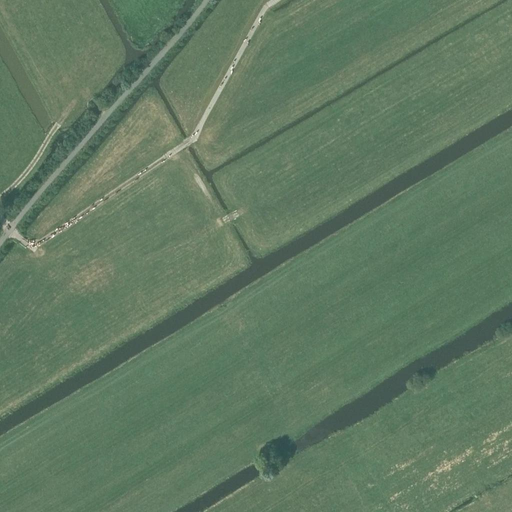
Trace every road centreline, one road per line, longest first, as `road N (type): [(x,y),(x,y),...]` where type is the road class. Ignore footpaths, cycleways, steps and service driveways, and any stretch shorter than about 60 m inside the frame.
road 1 (track): [(0,217),(22,242),(36,243),(188,141),(277,0)]
road 2 (unclassified): [(0,242),(207,0)]
